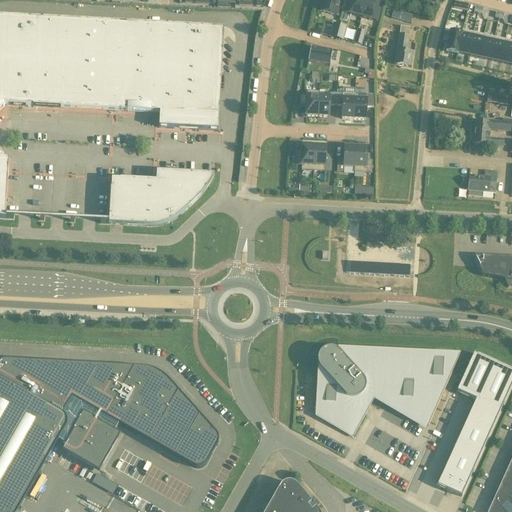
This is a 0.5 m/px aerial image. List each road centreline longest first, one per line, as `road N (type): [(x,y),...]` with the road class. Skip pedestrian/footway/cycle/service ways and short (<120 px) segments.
road 1 (secondary): [(264,311),(511,331)]
road 2 (residential): [(415,216),(430,58),(448,0)]
road 3 (secondary): [(214,297),(0,283)]
road 4 (secondary): [(0,304),(212,316)]
road 5 (residential): [(22,233),(163,241),(205,210)]
road 6 (unclassified): [(248,208),(415,216)]
road 7 (unclassified): [(412,511),(275,434)]
